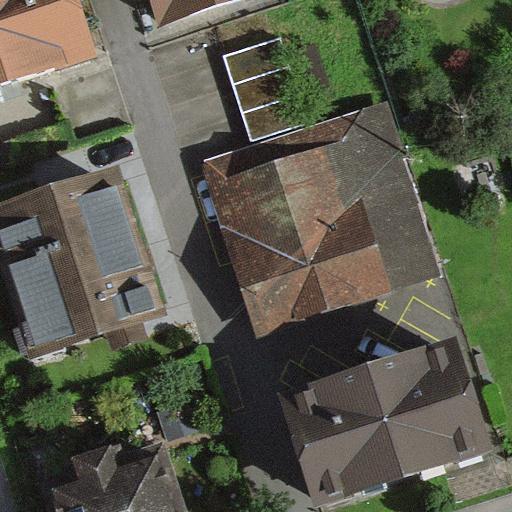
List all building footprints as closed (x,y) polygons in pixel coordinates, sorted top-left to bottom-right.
[(66,0),(0,0),(0,102),(90,75),(66,0)] [(262,0),(142,0),(154,41),(265,10),(262,0)] [(227,58),(255,151),(311,134),(303,107),(330,99),(314,49),(284,58),(279,42),(227,58)] [(255,151),(203,167),(256,340),(445,283),(393,110),(311,134),(255,151)] [(116,184),(0,218),(0,284),(27,375),(161,335),(140,264),(116,184)] [(461,355),(276,412),(307,511),(343,511),(495,466),(461,355)] [(71,490),(38,501),(41,511),(174,511),(159,463),(104,481),(101,471),(68,481),(71,490)]
